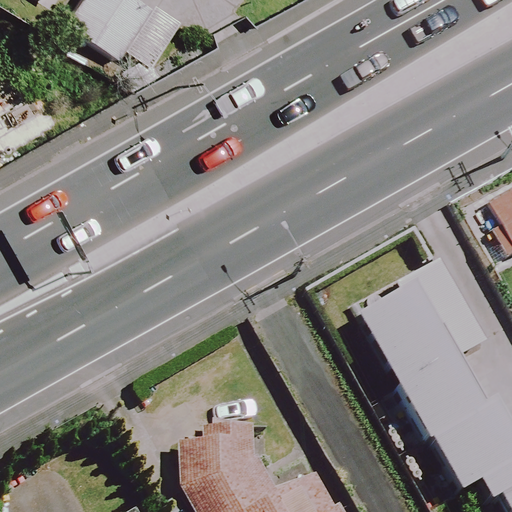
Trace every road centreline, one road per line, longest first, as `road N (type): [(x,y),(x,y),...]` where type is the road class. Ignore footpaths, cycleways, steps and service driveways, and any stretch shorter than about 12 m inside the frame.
road 1 (trunk): [(0,252),(441,0)]
road 2 (trunk): [(511,88),(233,245)]
road 3 (residential): [(378,511),(233,245)]
road 4 (trunk): [(233,245),(0,374)]
